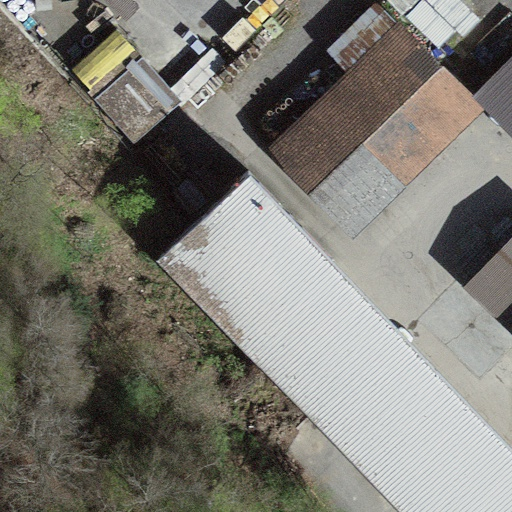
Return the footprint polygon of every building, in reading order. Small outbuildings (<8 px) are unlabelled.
[(443,41),(490,0),(417,0),(412,5),(443,41)] [(397,30),(277,148),(353,225),(473,106),(397,30)] [(511,48),(474,86),(511,124),(511,48)] [(511,511),(511,447),(248,169),(160,253),(406,511),(511,511)] [(511,237),(471,280),(511,319),(511,237)]
